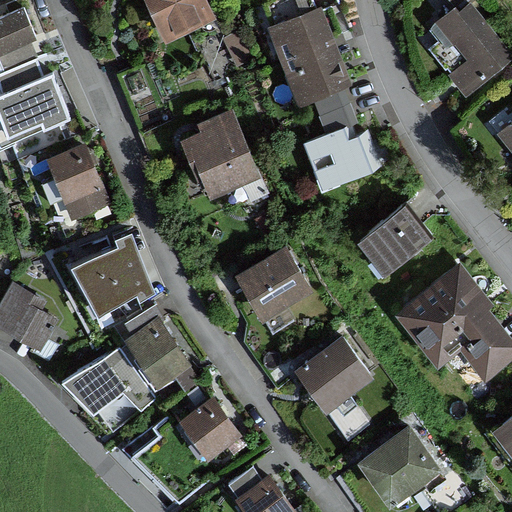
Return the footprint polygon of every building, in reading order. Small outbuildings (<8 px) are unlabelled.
[(208,16),(200,0),(135,0),(154,40),(208,16)] [(348,82),(318,5),(265,26),(295,102),(348,82)] [(509,55),(471,7),(459,15),(456,11),(432,29),(444,44),(435,50),(465,89),(509,55)] [(23,8),(0,17),(0,54),(36,40),(23,8)] [(35,60),(0,74),(0,85),(4,94),(0,95),(0,147),(70,119),(51,74),(42,77),(35,60)] [(251,167),(228,111),(189,126),(211,183),(251,167)] [(511,125),(503,133),(511,144),(511,125)] [(298,143),(316,188),(378,163),(364,129),(343,138),(339,127),(298,143)] [(84,146),(50,161),(73,216),(107,202),(84,146)] [(378,270),(428,233),(404,202),(355,239),(378,270)] [(116,242),(73,262),(96,313),(136,294),(139,299),(158,290),(131,230),(114,238),(116,242)] [(285,253),(241,278),(263,316),(307,291),(285,253)] [(489,305),(458,268),(400,316),(438,362),(460,344),(485,374),(511,351),(511,341),(484,309),(489,305)] [(14,286),(0,311),(0,323),(40,346),(54,321),(38,312),(43,303),(14,286)] [(188,365),(159,321),(127,341),(156,386),(188,365)] [(368,377),(343,342),(300,372),(326,408),(368,377)] [(62,377),(108,432),(157,398),(120,346),(62,377)] [(213,401),(183,422),(207,456),(237,435),(213,401)] [(511,422),(498,433),(511,450),(511,422)] [(436,470),(410,432),(363,464),(389,503),(436,470)] [(291,511),(269,479),(239,499),(248,511),(291,511)]
